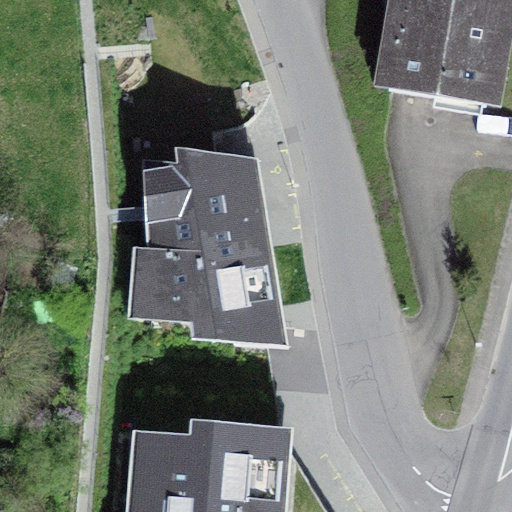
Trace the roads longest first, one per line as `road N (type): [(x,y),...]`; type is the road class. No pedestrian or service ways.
road 1 (residential): [(509,493),(412,452),(359,389),(328,149),(283,0)]
road 2 (unknown): [(76,0),(51,254)]
